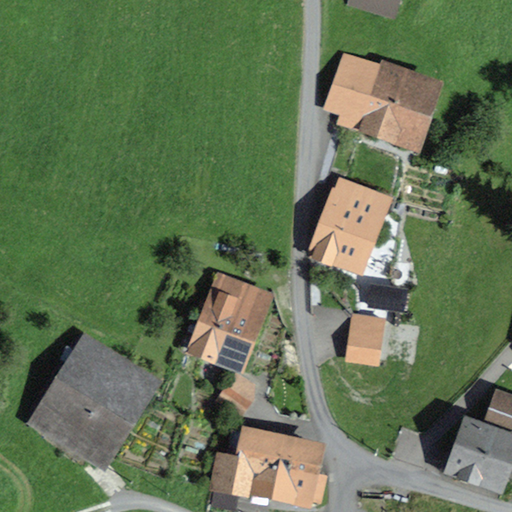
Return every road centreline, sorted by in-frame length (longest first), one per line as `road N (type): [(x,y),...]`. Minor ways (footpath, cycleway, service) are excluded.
road 1 (residential): [(312,0),(300,291),(319,416),(353,459),(414,481)]
road 2 (secondary): [(511,355),(428,441),(414,481)]
